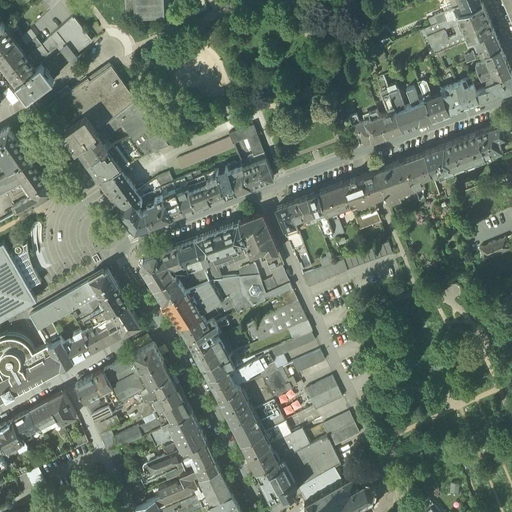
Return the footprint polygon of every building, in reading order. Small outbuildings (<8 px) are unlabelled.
[(59,0),(44,0),(51,8),(59,0)] [(126,0),(127,17),(165,15),(164,0),(126,0)] [(444,11),(455,6),(453,2),(452,0),(438,0),(440,4),(441,4),(444,11)] [(468,9),(458,13),(469,38),(475,36),(493,28),(483,3),(468,9)] [(458,13),(468,9),(466,4),(462,6),(462,5),(456,8),(458,13)] [(435,15),(438,22),(458,13),(456,8),(455,6),(444,11),(435,15)] [(445,28),(454,24),(458,34),(449,37),(432,45),(435,52),(439,51),(466,39),(469,38),(458,13),(438,22),(431,25),(425,27),(428,35),(445,28)] [(76,53),(92,41),(92,38),(74,15),(43,43),(32,51),(8,70),(17,82),(43,62),(49,58),(63,47),(70,57),(72,59),(73,60),(75,60),(77,60),(78,58),(78,56),(78,55),(77,55),(76,53)] [(428,17),(431,25),(438,22),(435,15),(428,17)] [(12,34),(19,29),(20,28),(17,24),(13,27),(10,23),(6,26),(12,34)] [(0,30),(0,52),(21,37),(24,35),(19,29),(12,34),(6,26),(0,30)] [(21,37),(28,46),(30,44),(29,43),(37,36),(31,28),(24,35),(21,37)] [(432,45),(449,37),(445,28),(428,35),(432,45)] [(482,53),(485,52),(501,46),(493,28),(475,36),(469,38),(466,39),(469,46),(475,44),(477,49),(480,48),(482,53)] [(393,41),(386,33),(378,36),(382,46),(393,41)] [(43,43),(37,36),(29,43),(30,44),(28,46),(32,51),(43,43)] [(28,46),(21,37),(0,52),(0,59),(8,70),(32,51),(28,46)] [(476,64),(479,70),(506,59),(502,48),(501,46),(485,52),(486,55),(488,59),(476,64)] [(63,47),(49,58),(57,67),(70,57),(63,47)] [(465,54),(467,60),(476,56),(474,51),(465,54)] [(50,72),(57,67),(49,58),(43,62),(50,72)] [(375,59),(368,62),(372,73),(379,71),(375,59)] [(493,70),(496,77),(511,71),(506,59),(479,70),(482,78),(492,73),(491,71),(493,70)] [(17,82),(28,97),(54,78),(50,72),(43,62),(17,82)] [(46,102),(61,123),(87,105),(115,85),(106,71),(115,68),(112,64),(90,79),(89,76),(70,90),(68,87),(46,102)] [(61,123),(78,146),(98,130),(117,115),(137,99),(115,68),(106,71),(115,85),(87,105),(61,123)] [(486,86),(479,88),(483,98),(495,93),(495,94),(501,92),(511,87),(511,72),(511,71),(496,77),(484,82),(486,86)] [(459,81),(457,82),(465,105),(480,99),(476,89),(475,86),(471,76),(459,81)] [(425,96),(426,98),(433,117),(450,110),(442,90),(432,94),(426,80),(424,79),(419,81),(425,96)] [(441,88),(442,90),(450,110),(465,105),(457,82),(441,88)] [(408,88),(413,102),(420,100),(414,85),(408,88)] [(396,108),(397,109),(405,105),(398,87),(390,90),(396,108)] [(382,93),(389,110),(396,108),(390,90),(382,93)] [(137,99),(146,112),(155,105),(145,92),(137,99)] [(426,98),(420,100),(413,102),(420,121),(433,117),(426,98)] [(132,135),(134,138),(155,124),(146,112),(137,99),(117,115),(123,122),(123,123),(132,135)] [(413,102),(405,105),(397,109),(404,128),(420,121),(413,102)] [(365,119),(380,114),(378,108),(369,111),(370,114),(364,116),(365,119)] [(397,109),(396,108),(389,110),(380,114),(387,134),(404,128),(397,109)] [(350,115),(355,131),(360,129),(357,122),(360,121),(357,113),(350,115)] [(365,142),(387,134),(380,114),(365,119),(360,121),(357,122),(360,129),(365,142)] [(104,138),(123,123),(123,122),(117,115),(98,130),(103,137),(104,138)] [(252,146),(254,154),(255,154),(265,150),(254,123),(230,132),(234,142),(244,138),(248,136),(252,146)] [(477,132),(487,157),(494,154),(493,150),(501,147),(498,138),(505,135),(500,123),(477,132)] [(159,129),(155,124),(134,138),(138,144),(159,129)] [(10,125),(0,130),(0,153),(4,159),(10,168),(16,165),(32,156),(10,125)] [(170,144),(159,129),(138,144),(134,138),(132,135),(114,143),(128,163),(135,160),(134,158),(170,144)] [(355,131),(360,144),(365,142),(360,129),(355,131)] [(103,137),(98,130),(78,146),(88,161),(109,146),(103,137)] [(477,132),(444,144),(454,169),(487,157),(477,132)] [(181,168),(235,146),(231,136),(177,158),(181,168)] [(111,144),(109,146),(88,161),(97,174),(98,176),(121,166),(128,163),(114,143),(111,144)] [(445,172),(454,169),(444,144),(431,149),(439,171),(444,168),(445,172)] [(433,173),(439,171),(431,149),(425,151),(432,171),(433,173)] [(267,156),(265,150),(255,154),(254,154),(249,156),(248,157),(250,163),(267,156)] [(423,175),(432,171),(425,151),(405,159),(414,183),(415,183),(416,184),(416,185),(422,182),(426,181),(423,175)] [(27,192),(32,189),(48,179),(32,156),(16,165),(25,176),(19,180),(27,192)] [(250,163),(249,163),(257,182),(274,176),(267,156),(250,163)] [(0,174),(10,168),(4,159),(0,161),(0,174)] [(401,194),(400,193),(399,191),(416,184),(415,183),(414,183),(405,159),(378,169),(387,192),(390,200),(399,197),(400,196),(400,195),(401,194)] [(228,164),(228,165),(237,190),(252,184),(244,165),(241,160),(228,164)] [(121,166),(126,174),(132,169),(128,163),(121,166)] [(249,163),(244,165),(252,184),(257,182),(249,163)] [(0,190),(19,180),(25,176),(16,165),(10,168),(0,174),(0,190)] [(228,165),(217,169),(226,194),(237,190),(228,165)] [(126,174),(121,166),(98,176),(109,191),(129,177),(126,174)] [(202,174),(187,180),(197,205),(226,194),(217,169),(216,168),(202,174)] [(185,175),(187,180),(202,174),(200,169),(185,175)] [(378,169),(367,173),(375,197),(387,192),(378,169)] [(170,171),(157,176),(163,185),(174,180),(170,171)] [(351,203),(352,205),(375,197),(367,173),(357,177),(350,179),(343,182),(351,203)] [(185,175),(174,180),(185,210),(197,205),(187,180),(185,175)] [(161,185),(163,185),(157,176),(138,190),(141,194),(161,185)] [(138,190),(129,177),(109,191),(118,203),(121,208),(141,194),(138,190)] [(55,190),(48,179),(32,189),(34,192),(38,199),(39,199),(55,190)] [(163,185),(161,185),(172,214),(185,210),(174,180),(163,185)] [(336,209),(351,203),(343,182),(319,191),(325,207),(327,212),(336,209)] [(420,196),(424,194),(424,187),(422,182),(416,185),(420,196)] [(161,185),(141,194),(152,222),(169,215),(169,216),(172,214),(161,185)] [(315,210),(325,207),(319,191),(309,194),(315,210)] [(15,204),(18,211),(38,199),(34,192),(15,204)] [(141,194),(121,208),(122,208),(129,218),(133,224),(134,224),(134,225),(135,225),(135,224),(136,225),(138,225),(138,226),(139,226),(140,226),(152,222),(141,194)] [(316,212),(315,210),(309,194),(289,202),(295,220),(303,217),(314,213),(316,212)] [(378,205),(375,197),(352,205),(360,228),(382,220),(376,206),(378,205)] [(282,220),(287,232),(298,228),(295,220),(289,202),(276,207),(282,220)] [(315,210),(316,212),(317,216),(325,235),(334,232),(327,212),(325,207),(315,210)] [(345,231),(336,209),(327,212),(334,232),(336,234),(345,231)] [(263,249),(264,251),(278,246),(263,211),(260,213),(240,220),(248,240),(252,253),(263,249)] [(306,224),(303,217),(295,220),(298,228),(299,228),(305,226),(306,224)] [(240,220),(234,223),(241,243),(248,240),(240,220)] [(204,255),(204,257),(210,254),(233,246),(241,243),(234,223),(197,236),(204,255)] [(299,228),(298,228),(287,232),(293,247),(305,243),(299,228)] [(480,247),(485,258),(511,248),(511,235),(506,237),(480,247)] [(197,236),(178,243),(184,259),(185,262),(189,260),(196,258),(204,255),(197,236)] [(345,236),(338,239),(340,244),(347,242),(345,236)] [(0,318),(38,297),(31,285),(41,280),(42,280),(40,277),(38,273),(34,266),(31,258),(30,254),(29,249),(28,245),(28,241),(27,241),(24,243),(23,242),(22,241),(21,241),(19,241),(17,241),(16,242),(15,243),(14,244),(13,246),(13,248),(14,249),(11,251),(5,239),(0,242),(0,318)] [(388,254),(393,252),(389,241),(384,243),(388,254)] [(178,243),(157,251),(161,261),(167,259),(169,258),(176,262),(184,259),(178,243)] [(243,248),(241,243),(233,246),(235,251),(243,248)] [(382,256),(388,254),(384,243),(378,245),(382,256)] [(376,258),(382,256),(378,245),(372,247),(376,258)] [(205,259),(207,264),(208,266),(206,267),(211,278),(223,277),(218,265),(246,255),(243,248),(235,251),(233,246),(210,254),(211,257),(205,259)] [(279,250),(278,246),(264,251),(266,255),(279,250)] [(371,260),(376,258),(372,247),(367,249),(371,260)] [(365,262),(371,260),(367,249),(361,251),(365,262)] [(266,255),(271,267),(282,262),(282,263),(284,262),(284,260),(279,250),(266,255)] [(168,261),(167,259),(161,261),(157,251),(144,256),(142,262),(156,283),(175,272),(168,261)] [(359,264),(365,262),(361,251),(355,253),(359,264)] [(344,258),(348,268),(359,264),(355,253),(344,257),(344,258)] [(334,261),(332,255),(328,256),(321,259),(323,265),(334,261)] [(176,262),(169,258),(169,261),(168,261),(175,272),(177,272),(187,273),(189,272),(186,265),(185,262),(184,259),(176,262)] [(191,264),(186,265),(189,272),(207,264),(205,259),(197,262),(196,258),(189,260),(191,264)] [(304,273),(309,285),(348,269),(348,268),(344,258),(335,261),(304,273)] [(240,268),(241,275),(260,273),(256,263),(254,262),(240,268)] [(271,267),(274,275),(279,285),(290,280),(282,263),(282,262),(271,267)] [(188,287),(211,278),(206,267),(208,266),(207,264),(189,272),(187,273),(177,272),(187,288),(188,287)] [(29,310),(37,322),(39,321),(34,313),(72,291),(107,271),(114,284),(118,282),(108,265),(29,310)] [(88,298),(99,292),(114,284),(107,271),(72,291),(79,303),(88,298)] [(156,283),(165,298),(177,292),(187,288),(177,272),(175,272),(156,283)] [(260,273),(241,275),(254,304),(258,302),(266,298),(263,292),(265,291),(266,291),(262,280),(262,278),(260,273)] [(223,277),(211,278),(223,300),(230,295),(235,305),(238,311),(254,304),(241,275),(240,275),(236,275),(223,277)] [(266,291),(279,285),(274,275),(262,280),(266,291)] [(215,304),(223,300),(211,278),(188,287),(202,311),(203,311),(215,304)] [(293,286),(290,280),(279,285),(266,291),(265,291),(266,294),(272,292),(273,295),(279,292),(293,286)] [(96,319),(112,310),(129,300),(118,282),(114,284),(99,292),(107,303),(91,311),(96,319)] [(299,299),(293,286),(279,292),(282,299),(273,303),(276,309),(299,299)] [(165,298),(181,323),(202,311),(188,287),(187,288),(177,292),(165,298)] [(53,319),(72,308),(79,303),(72,291),(34,313),(39,321),(37,322),(39,326),(52,319),(53,319)] [(88,298),(79,303),(72,308),(82,327),(83,328),(97,321),(96,319),(91,311),(107,303),(99,292),(88,298)] [(215,304),(220,313),(235,305),(230,295),(223,300),(215,304)] [(251,320),(260,339),(289,327),(308,319),(299,299),(276,309),(251,320)] [(107,316),(110,322),(134,308),(129,300),(112,310),(113,313),(107,316)] [(215,304),(203,311),(208,318),(214,315),(214,316),(220,313),(215,304)] [(143,321),(134,308),(110,322),(100,327),(107,340),(143,321)] [(216,319),(214,316),(214,315),(208,318),(203,311),(202,311),(181,323),(188,336),(206,325),(207,326),(217,321),(216,319)] [(110,322),(107,316),(97,322),(100,327),(110,322)] [(227,316),(217,321),(207,326),(206,325),(188,336),(194,348),(215,337),(211,329),(219,325),(219,327),(220,327),(230,322),(227,316)] [(49,340),(61,333),(53,319),(52,319),(39,326),(47,341),(49,340)] [(289,327),(293,338),(312,329),(313,329),(308,319),(289,327)] [(97,321),(83,328),(93,348),(107,340),(100,327),(97,322),(97,321)] [(215,337),(220,334),(224,333),(220,327),(219,327),(219,325),(211,329),(215,337)] [(71,335),(64,339),(75,358),(93,348),(83,328),(82,327),(74,331),(76,336),(72,338),(71,335)] [(316,338),(312,329),(293,338),(279,343),(284,353),(305,343),(305,342),(316,338)] [(14,385),(49,366),(39,348),(35,350),(31,343),(29,340),(25,337),(22,335),(18,334),(13,333),(13,330),(8,330),(0,333),(0,332),(0,365),(0,366),(0,382),(7,395),(16,390),(14,385)] [(18,331),(13,330),(13,333),(18,334),(22,335),(25,337),(29,340),(31,343),(35,350),(39,348),(46,344),(45,342),(36,347),(34,342),(30,338),(27,335),(23,332),(18,331)] [(61,333),(49,340),(57,355),(59,360),(62,365),(75,358),(64,339),(61,333)] [(220,334),(215,337),(194,348),(203,364),(230,352),(220,334)] [(47,341),(45,342),(46,344),(56,362),(59,360),(57,355),(49,340),(47,341)] [(137,369),(145,385),(171,371),(154,340),(128,354),(136,370),(137,369)] [(268,348),(270,351),(275,360),(265,365),(254,371),(257,377),(263,374),(283,365),(289,362),(284,353),(279,343),(268,348)] [(46,344),(39,348),(49,366),(56,362),(46,344)] [(294,360),(298,370),(326,358),(321,348),(294,360)] [(260,356),(265,365),(275,360),(270,351),(260,356)] [(231,352),(230,352),(203,364),(209,375),(228,366),(236,362),(231,352)] [(113,384),(120,397),(132,392),(142,386),(145,385),(137,369),(136,370),(128,354),(104,367),(113,384)] [(228,366),(231,372),(248,362),(257,358),(255,354),(246,358),(246,357),(240,360),(236,362),(228,366)] [(237,379),(238,380),(242,378),(254,371),(265,365),(260,356),(257,358),(248,362),(231,372),(236,380),(237,379)] [(62,365),(59,360),(56,362),(49,366),(14,385),(16,390),(36,379),(62,365)] [(263,374),(274,396),(293,385),(290,380),(283,365),(263,374)] [(231,372),(228,366),(209,375),(220,395),(239,384),(238,380),(237,379),(236,380),(231,372)] [(102,390),(109,386),(113,384),(104,367),(93,373),(102,390)] [(177,383),(171,371),(145,385),(142,386),(144,390),(145,391),(148,398),(177,383)] [(76,383),(85,399),(91,396),(102,390),(93,373),(76,383)] [(241,383),(239,384),(220,395),(222,398),(232,418),(274,396),(263,374),(257,377),(244,383),(241,384),(241,383)] [(306,387),(311,397),(327,389),(338,384),(333,374),(306,387)] [(183,394),(177,383),(148,398),(137,403),(136,403),(137,403),(133,405),(131,408),(127,410),(132,419),(142,414),(144,417),(154,412),(155,411),(154,409),(183,394)] [(120,397),(113,384),(109,386),(111,389),(110,392),(113,398),(114,400),(120,397)] [(338,384),(327,389),(332,400),(343,395),(341,390),(338,384)] [(142,386),(132,392),(134,396),(145,391),(144,390),(142,386)] [(64,389),(49,397),(61,419),(62,421),(77,413),(64,389)] [(316,408),(332,400),(327,389),(311,397),(314,404),(316,408)] [(134,396),(137,403),(148,398),(145,391),(134,396)] [(126,399),(134,396),(132,392),(120,397),(114,400),(109,403),(113,411),(124,406),(126,399)] [(192,410),(183,394),(154,409),(155,411),(154,412),(157,418),(146,423),(139,426),(143,434),(150,430),(192,410)] [(285,418),(274,396),(232,418),(243,440),(285,418)] [(53,423),(61,419),(49,397),(31,407),(40,425),(50,419),(53,423)] [(87,402),(92,411),(100,407),(96,398),(94,398),(93,398),(87,402)] [(107,404),(100,407),(92,411),(95,419),(113,411),(109,403),(107,404)] [(31,430),(40,425),(31,407),(13,417),(25,438),(33,434),(31,430)] [(323,423),(328,433),(355,420),(350,409),(323,423)] [(192,410),(150,430),(154,438),(153,438),(157,444),(175,436),(178,442),(164,448),(167,454),(157,458),(149,461),(148,461),(151,469),(152,471),(153,471),(181,459),(178,451),(184,448),(207,438),(202,430),(197,419),(192,410)] [(144,417),(146,423),(157,418),(154,412),(144,417)] [(25,439),(25,438),(13,417),(0,424),(0,434),(9,452),(10,452),(18,448),(16,444),(25,439)] [(292,431),(285,418),(243,440),(249,453),(271,442),(292,431)] [(50,419),(40,425),(43,429),(44,431),(54,426),(53,423),(50,419)] [(360,431),(355,420),(328,433),(334,444),(360,431)] [(138,424),(127,430),(131,439),(142,434),(143,434),(139,426),(138,424)] [(31,430),(33,434),(43,429),(40,425),(31,430)] [(271,442),(279,458),(284,455),(311,442),(303,426),(292,431),(271,442)] [(101,434),(108,450),(119,445),(114,436),(111,429),(101,434)] [(119,445),(131,439),(127,430),(114,436),(119,445)] [(150,439),(153,438),(154,438),(150,430),(143,434),(142,434),(144,439),(149,437),(150,439)] [(311,442),(284,455),(299,483),(300,486),(335,465),(342,461),(334,444),(328,433),(311,442)] [(3,455),(9,452),(0,434),(0,466),(0,467),(8,463),(3,455)] [(73,441),(76,447),(89,440),(86,435),(73,441)] [(216,458),(207,438),(184,448),(178,451),(181,459),(184,466),(186,471),(216,458)] [(16,444),(18,448),(20,452),(30,447),(25,439),(16,444)] [(279,458),(271,442),(249,453),(257,469),(279,458)] [(108,451),(124,481),(134,476),(118,446),(108,451)] [(149,461),(157,458),(155,452),(147,455),(149,461)] [(287,493),(292,490),(290,487),(295,485),(299,483),(284,455),(279,458),(257,469),(273,500),(284,494),(287,493)] [(220,467),(216,458),(186,471),(181,474),(183,480),(185,483),(191,481),(192,480),(191,477),(199,473),(201,476),(220,467)] [(145,472),(151,469),(148,461),(146,462),(145,463),(144,464),(143,466),(143,468),(145,472)] [(302,491),(306,498),(307,499),(314,496),(312,493),(314,492),(315,495),(323,490),(322,487),(323,486),(325,489),(333,484),(332,482),(333,481),(335,483),(343,479),(342,476),(335,465),(300,486),(299,483),(295,485),(297,488),(292,491),(292,490),(287,493),(290,498),(302,491)] [(39,466),(27,471),(35,487),(47,481),(39,466)] [(168,479),(181,474),(186,471),(184,466),(166,475),(168,479)] [(233,493),(220,467),(201,476),(200,476),(202,480),(207,490),(209,495),(212,502),(233,493)] [(142,473),(144,479),(154,475),(153,471),(152,471),(151,469),(145,472),(142,473)] [(343,475),(342,476),(343,479),(335,483),(333,481),(332,482),(333,484),(325,489),(323,486),(322,487),(323,490),(315,495),(314,492),(312,493),(314,496),(307,499),(306,498),(307,500),(305,501),(307,501),(311,507),(309,508),(310,509),(311,508),(312,509),(308,511),(306,509),(305,510),(306,511),(358,511),(362,510),(362,511),(364,511),(363,510),(371,505),(373,507),(374,507),(373,504),(373,503),(375,502),(375,500),(372,502),(370,498),(369,495),(374,492),(376,494),(377,493),(375,491),(376,486),(379,486),(378,484),(376,484),(373,480),(374,477),(373,476),(372,479),(366,477),(366,475),(365,475),(365,473),(366,473),(366,472),(365,473),(361,470),(362,469),(361,469),(361,470),(358,471),(355,472),(354,472),(353,470),(351,470),(353,473),(344,478),(343,475)] [(162,494),(156,497),(160,506),(185,494),(192,491),(191,490),(194,489),(198,487),(196,483),(195,479),(192,480),(191,481),(185,483),(185,484),(181,486),(162,494)] [(162,494),(181,486),(179,482),(178,480),(177,479),(159,487),(160,490),(162,494)] [(127,486),(129,491),(144,484),(142,480),(127,486)] [(460,482),(451,481),(450,492),(459,493),(460,482)] [(129,491),(132,495),(142,491),(146,489),(144,484),(129,491)] [(197,495),(194,489),(191,490),(192,491),(185,494),(187,499),(197,495)] [(202,493),(197,495),(199,500),(200,500),(207,496),(209,495),(207,490),(202,493)] [(147,501),(142,491),(132,495),(137,505),(147,501)] [(243,511),(239,504),(233,493),(212,502),(209,503),(212,509),(214,511),(243,511)] [(183,507),(199,500),(197,495),(187,499),(180,502),(183,507)] [(207,498),(200,501),(203,506),(205,505),(209,503),(212,502),(209,495),(207,496),(207,498)] [(419,504),(424,511),(434,503),(429,496),(419,504)] [(145,511),(149,510),(160,506),(156,497),(155,498),(147,501),(137,505),(140,511),(145,511)] [(178,511),(189,511),(203,506),(200,501),(200,500),(199,500),(183,507),(178,509),(178,510),(178,511)] [(441,511),(442,511),(434,503),(424,511),(423,511),(441,511)]
